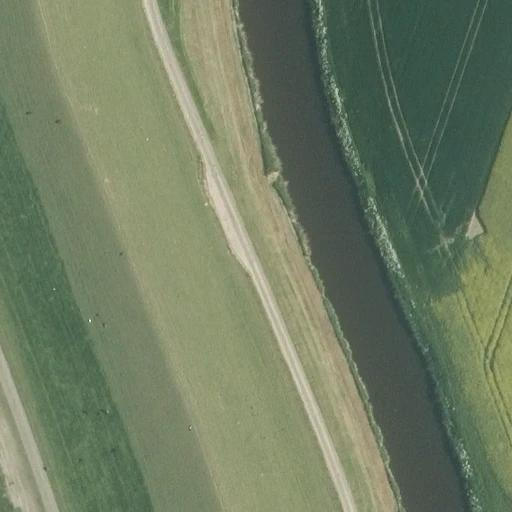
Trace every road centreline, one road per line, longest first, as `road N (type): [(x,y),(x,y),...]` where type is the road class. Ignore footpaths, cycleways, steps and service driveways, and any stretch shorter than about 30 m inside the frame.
road 1 (track): [(152,0),(352,511)]
road 2 (track): [(55,511),(0,363)]
